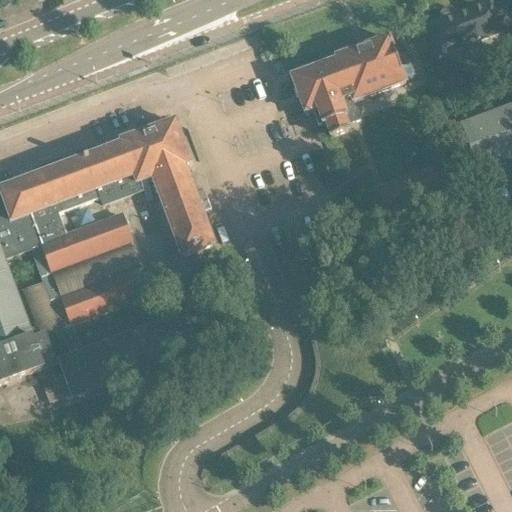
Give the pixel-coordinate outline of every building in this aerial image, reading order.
[(440,20),(441,22),(422,29),(434,61),(507,34),(506,30),(511,27),(511,0),(509,0),(497,5),(494,0),(477,0),(481,11),(456,20),(455,16),(454,15),(453,14),(452,13),(451,12),(449,11),(447,11),(446,12),(444,12),(443,13),(442,15),(441,16),(440,18),(440,19),(440,20)] [(335,62),(336,64),(291,81),(305,119),(316,115),(322,130),(324,129),(329,143),(350,135),(347,128),(360,123),(353,107),(406,87),(388,41),(335,62)] [(479,176),(511,163),(511,105),(459,126),(479,176)] [(155,192),(180,261),(214,249),(184,170),(191,168),(175,125),(120,145),(121,148),(0,193),(0,198),(6,215),(0,217),(0,388),(57,367),(45,336),(60,330),(70,357),(56,362),(71,402),(199,354),(197,349),(214,342),(207,325),(191,331),(185,314),(81,353),(72,329),(150,300),(131,248),(134,247),(122,217),(65,238),(58,218),(99,202),(102,212),(155,192)] [(382,231),(453,203),(438,165),(367,194),(382,231)]
